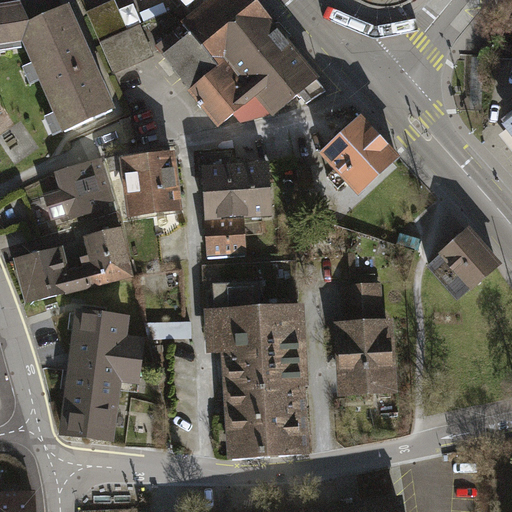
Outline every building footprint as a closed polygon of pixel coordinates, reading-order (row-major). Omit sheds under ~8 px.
[(180,0),(196,18),(216,0),(141,0),(143,2),(145,0),(180,0)] [(158,49),(222,126),(258,96),(274,115),(299,95),(307,106),(326,93),(249,0),(216,0),(196,18),(158,49)] [(89,17),(100,44),(128,32),(115,5),(89,17)] [(23,13),(0,16),(0,60),(21,57),(26,36),(23,13)] [(59,140),(114,113),(69,16),(26,36),(21,57),(59,140)] [(128,32),(100,44),(113,71),(153,55),(140,27),(128,32)] [(323,163),(361,202),(401,164),(363,125),(323,163)] [(203,161),(207,232),(245,230),(273,228),(270,170),(234,172),(233,159),(203,161)] [(124,165),(131,226),(179,220),(172,160),(124,165)] [(73,213),(75,218),(107,208),(103,196),(111,193),(101,161),(61,174),(66,191),(46,198),(53,219),(73,213)] [(308,191),(321,189),(316,164),(303,167),(308,191)] [(247,265),(245,230),(207,232),(208,267),(247,265)] [(91,288),(132,277),(120,231),(88,239),(93,258),(84,260),(86,270),(91,288)] [(428,277),(459,312),(499,277),(467,242),(428,277)] [(59,250),(19,260),(30,303),(91,288),(86,270),(66,275),(59,250)] [(303,388),(299,299),(260,301),(258,279),(210,281),(214,353),(225,353),(262,351),(264,390),(303,388)] [(343,291),(345,331),(335,332),(338,403),(395,401),(393,329),(380,330),(378,289),(343,291)] [(126,317),(81,312),(66,437),(110,442),(117,381),(138,383),(144,340),(123,338),(126,317)] [(193,324),(147,326),(151,340),(193,340),(193,324)] [(225,353),(231,461),(303,457),(300,402),(304,402),(303,388),(264,390),(262,351),(225,353)] [(0,511),(14,511),(14,494),(0,493),(0,511)] [(36,511),(36,493),(14,494),(14,511),(36,511)] [(399,511),(398,502),(333,511),(399,511)]
